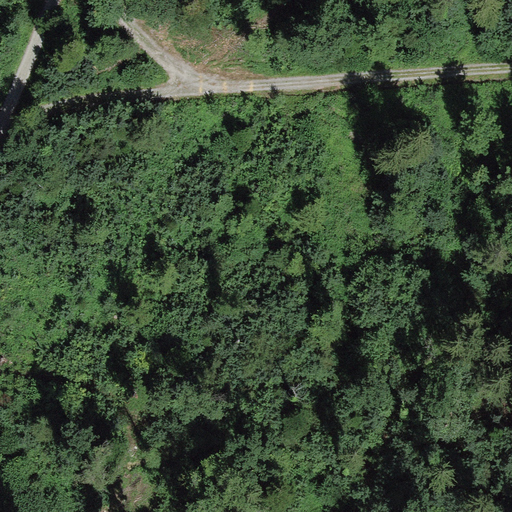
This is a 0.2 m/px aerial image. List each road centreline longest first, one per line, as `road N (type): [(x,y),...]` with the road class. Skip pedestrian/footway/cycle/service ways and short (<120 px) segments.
road 1 (track): [(0,129),(93,102),(211,87),(511,66)]
road 2 (track): [(0,130),(55,0)]
road 3 (track): [(211,87),(132,31),(111,0)]
